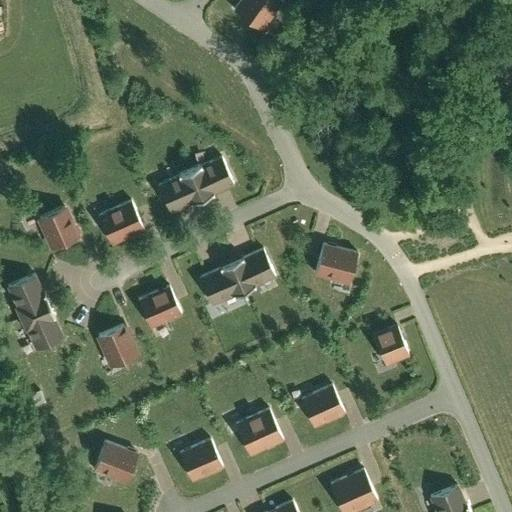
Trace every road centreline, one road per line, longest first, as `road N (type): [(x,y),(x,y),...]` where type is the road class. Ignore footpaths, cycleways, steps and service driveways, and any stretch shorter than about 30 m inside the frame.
road 1 (residential): [(455,391),(188,511)]
road 2 (residential): [(455,391),(405,277),(380,242),(300,185)]
road 3 (residential): [(300,185),(83,288)]
road 4 (residential): [(300,185),(248,75),(187,17)]
road 5 (residential): [(505,511),(455,391)]
